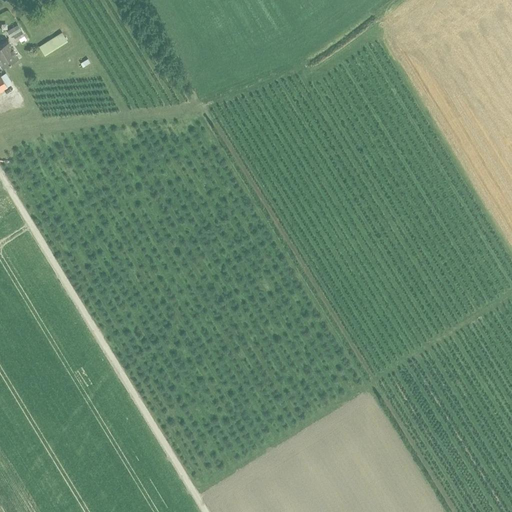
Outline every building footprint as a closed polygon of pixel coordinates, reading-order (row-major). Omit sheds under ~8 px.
[(24,36),(17,25),(7,31),(10,37),(13,35),(16,41),(24,36)] [(67,40),(62,32),(39,47),(44,55),(67,40)] [(0,64),(2,68),(18,58),(8,41),(0,46),(0,64)] [(88,59),(81,64),(83,68),(90,63),(88,59)] [(0,90),(12,84),(5,72),(0,75),(0,90)]
